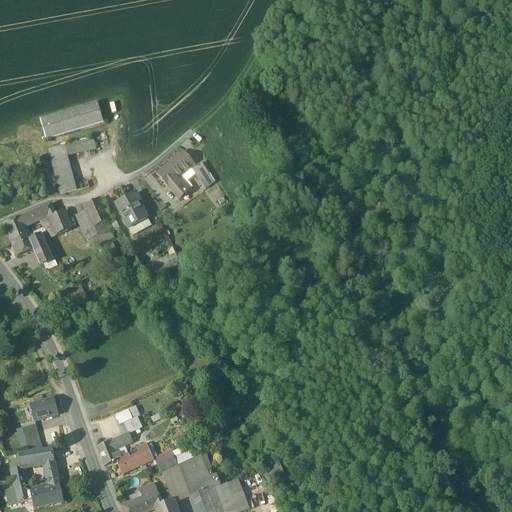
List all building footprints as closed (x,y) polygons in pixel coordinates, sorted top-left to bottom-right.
[(97,105),(39,122),(44,142),(102,124),(97,105)] [(92,140),(48,152),(58,187),(74,183),(68,158),(95,151),(92,140)] [(184,154),(158,174),(168,187),(176,181),(176,182),(176,180),(193,166),(184,154)] [(203,164),(192,171),(198,180),(209,173),(203,164)] [(176,182),(176,181),(168,187),(178,200),(186,194),(176,182)] [(74,183),(58,187),(60,196),(76,192),(74,183)] [(134,195),(115,205),(128,230),(147,220),(134,195)] [(98,201),(83,208),(85,213),(93,230),(108,223),(98,201)] [(51,205),(18,219),(23,228),(54,214),(51,205)] [(220,208),(212,213),(215,218),(223,213),(220,208)] [(63,213),(55,216),(56,217),(49,220),(56,237),(71,231),(63,213)] [(108,223),(93,230),(85,213),(76,217),(88,242),(110,231),(112,230),(108,223)] [(18,219),(2,226),(10,244),(26,237),(23,228),(18,219)] [(56,237),(49,220),(41,223),(43,228),(46,226),(48,230),(46,231),(50,239),(55,237),(55,238),(56,237)] [(26,237),(10,244),(16,258),(33,250),(50,243),(43,229),(35,233),(38,238),(29,243),(26,237)] [(110,231),(99,237),(103,244),(113,238),(110,231)] [(35,233),(26,237),(29,243),(38,238),(35,233)] [(50,243),(33,250),(40,265),(42,266),(57,260),(50,243)] [(166,259),(144,268),(149,278),(171,269),(166,259)] [(89,267),(78,272),(80,277),(91,273),(89,267)] [(53,399),(30,406),(32,412),(31,413),(32,416),(33,416),(35,422),(57,415),(53,399)] [(123,414),(115,418),(119,427),(127,423),(123,414)] [(36,425),(22,429),(28,452),(42,450),(36,425)] [(127,436),(113,442),(116,450),(131,444),(127,436)] [(113,442),(97,449),(104,468),(112,464),(113,465),(113,464),(116,462),(117,462),(113,452),(116,450),(113,442)] [(127,455),(120,459),(116,450),(113,452),(117,462),(116,462),(121,476),(152,462),(144,446),(136,450),(139,455),(129,459),(127,455)] [(52,450),(18,455),(19,459),(20,469),(22,468),(44,464),(53,462),(52,450)] [(190,452),(174,460),(178,469),(178,468),(194,461),(190,452)] [(206,473),(200,457),(194,461),(178,468),(178,469),(190,499),(213,490),(220,487),(215,476),(212,477),(208,479),(206,473)] [(20,469),(19,459),(10,461),(11,470),(16,469),(20,469)] [(173,459),(156,467),(161,477),(178,469),(174,460),(173,459)] [(53,462),(44,464),(50,487),(59,485),(53,462)] [(267,479),(282,474),(278,462),(263,467),(267,479)] [(16,469),(11,470),(13,478),(15,489),(26,486),(23,477),(22,468),(20,469),(16,469)] [(50,487),(30,492),(32,501),(34,509),(63,502),(59,485),(50,487)] [(234,511),(224,485),(220,487),(213,490),(221,511),(234,511)] [(30,492),(27,492),(26,486),(15,489),(14,489),(18,504),(29,501),(32,501),(30,492)] [(154,487),(139,492),(142,499),(143,499),(147,511),(150,511),(155,510),(154,510),(161,507),(160,504),(159,499),(154,487)] [(14,489),(6,491),(9,506),(18,504),(14,489)] [(221,511),(213,490),(190,499),(195,511),(221,511)] [(170,495),(159,499),(160,504),(162,504),(163,506),(172,502),(170,495)] [(142,499),(120,508),(122,511),(147,511),(143,499),(142,499)] [(163,506),(161,507),(154,510),(155,510),(155,511),(175,511),(172,502),(163,506)]
